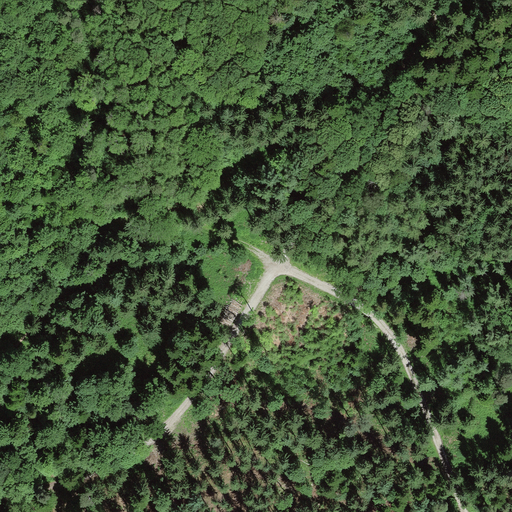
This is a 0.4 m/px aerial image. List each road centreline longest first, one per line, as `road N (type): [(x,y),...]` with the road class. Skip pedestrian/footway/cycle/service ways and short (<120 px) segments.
road 1 (track): [(0,503),(79,483),(177,422),(439,0)]
road 2 (track): [(0,227),(95,221),(202,231),(350,300),(388,335),(464,511)]
